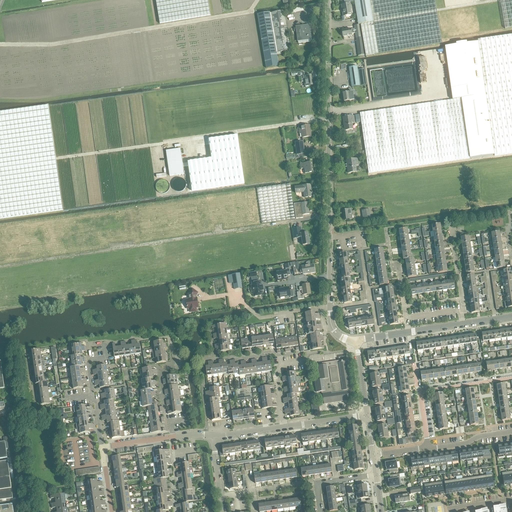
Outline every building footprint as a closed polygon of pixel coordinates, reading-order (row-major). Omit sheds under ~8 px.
[(210,15),(207,0),(155,0),(159,24),(210,15)] [(343,0),(345,5),(342,5),(343,11),(344,16),(351,15),(351,10),(350,4),(349,4),(349,3),(350,3),(349,0),(343,0)] [(354,0),(358,25),(361,25),(373,22),(369,0),(354,0)] [(369,0),(373,22),(361,25),(363,38),(365,55),(365,56),(378,54),(442,43),(441,39),(434,0),(369,0)] [(511,27),(511,0),(500,0),(505,29),(511,27)] [(270,13),(270,12),(257,14),(265,68),(279,66),(277,53),(290,51),(284,11),(270,13)] [(307,41),(312,40),(312,37),(311,37),(309,25),(296,27),(298,41),(307,40),(307,41)] [(359,25),(354,26),(356,38),(356,39),(358,56),(365,55),(363,38),(361,38),(359,25)] [(351,34),(355,33),(354,29),(351,30),(350,29),(342,30),(342,32),(341,32),(342,34),(343,37),(351,36),(351,34)] [(511,34),(477,40),(478,42),(485,91),(486,100),(493,155),(494,156),(511,152),(511,34)] [(452,46),(445,47),(445,48),(453,100),(461,99),(469,159),(493,155),(486,100),(485,91),(478,42),(452,46)] [(350,67),(349,67),(352,87),(359,86),(366,85),(364,69),(357,70),(357,66),(356,66),(350,67)] [(302,71),(297,72),(298,76),(301,76),(301,82),(305,82),(305,87),(313,86),(311,76),(305,76),(304,72),(302,73),(302,71)] [(349,93),(349,92),(343,93),(344,102),(354,100),(353,92),(349,93)] [(453,100),(360,113),(362,130),(363,137),(366,157),(368,173),(469,159),(461,99),(453,100)] [(0,220),(63,211),(48,105),(0,111),(0,220)] [(354,116),(343,118),(345,130),(353,129),(352,123),(355,123),(354,116)] [(311,137),(310,125),(298,126),(299,134),(302,134),(302,138),(311,137)] [(207,164),(188,167),(192,191),(211,188),(244,183),(237,135),(209,139),(211,158),(207,159),(207,164)] [(297,155),(305,154),(303,140),(295,142),(297,155)] [(180,149),(166,151),(169,176),(184,174),(180,149)] [(355,166),(359,165),(358,158),(346,160),(348,173),(356,172),(355,166)] [(311,162),(300,164),(301,169),(304,168),(305,173),(312,172),(311,162)] [(290,184),(257,189),(262,224),(296,219),(303,218),(303,215),(310,214),(309,212),(308,202),(301,203),(294,204),(293,204),(290,184)] [(304,198),(312,197),(310,184),(294,187),(295,193),(303,192),(304,198)] [(352,214),(355,214),(354,211),(351,211),(351,209),(344,210),(345,220),(353,219),(352,214)] [(363,222),(371,221),(371,217),(370,209),(362,210),(363,222)] [(300,227),(292,229),(294,239),(301,238),(302,242),(303,246),(310,245),(309,241),(308,233),(301,234),(300,227)] [(315,272),(314,264),(310,265),(310,263),(309,262),(307,262),(306,263),(306,266),(302,266),(303,274),(315,272)] [(286,271),(276,272),(277,280),(288,279),(287,276),(290,275),(289,268),(286,269),(286,271)] [(351,273),(350,270),(341,272),(342,278),(340,278),(350,277),(350,273),(351,273)] [(263,295),(262,291),(263,291),(264,291),(263,290),(263,287),(263,286),(262,286),(261,286),(261,282),(259,282),(258,279),(257,278),(256,276),(257,276),(256,272),(248,274),(248,278),(251,277),(252,283),(251,283),(252,286),(250,286),(251,291),(252,291),(252,295),(254,294),(254,297),(263,295)] [(232,275),(228,275),(229,283),(233,283),(234,290),(242,288),(240,273),(232,275)] [(309,284),(302,285),(302,287),(299,288),(300,291),(303,290),(303,295),(311,294),(309,284)] [(289,287),(278,289),(280,297),(290,295),(290,297),(294,297),(293,290),(289,290),(289,287)] [(511,287),(504,289),(503,289),(503,295),(505,295),(511,294),(511,287)] [(189,295),(189,299),(186,300),(186,303),(185,303),(186,306),(187,307),(187,309),(188,308),(189,312),(192,312),(196,311),(196,307),(198,307),(198,306),(197,298),(196,298),(195,296),(197,293),(192,289),(188,294),(189,295)] [(480,305),(471,306),(472,313),(477,312),(480,312),(479,308),(482,307),(481,305),(480,305)] [(345,324),(345,325),(346,325),(347,325),(348,325),(349,328),(355,327),(354,318),(354,316),(347,317),(347,318),(346,318),(345,318),(344,319),(344,320),(345,324)] [(212,328),(216,328),(217,331),(226,329),(225,324),(227,324),(226,322),(219,323),(219,325),(212,326),(212,327),(212,328)] [(76,344),(71,345),(72,350),(86,348),(86,346),(81,347),(80,342),(76,342),(76,344)] [(348,392),(352,392),(347,362),(343,362),(342,360),(322,363),(322,365),(317,366),(319,380),(314,380),(316,392),(322,392),(325,392),(325,393),(322,394),(323,404),(350,400),(348,392)] [(408,395),(400,396),(400,398),(401,398),(402,404),(403,404),(411,403),(410,396),(408,397),(408,395)] [(320,413),(318,403),(311,404),(312,414),(320,413)] [(76,407),(73,407),(74,413),(77,412),(86,410),(86,408),(88,407),(90,407),(90,404),(88,405),(76,407)] [(93,426),(77,428),(77,434),(80,434),(88,432),(89,432),(89,429),(93,428),(93,426)] [(415,427),(407,428),(408,435),(408,438),(411,437),(413,437),(412,434),(416,433),(415,427)] [(222,450),(219,450),(220,456),(226,455),(226,454),(229,454),(228,445),(227,445),(225,445),(225,446),(222,446),(222,450)] [(498,448),(496,448),(496,449),(496,453),(498,452),(498,457),(506,456),(506,454),(504,446),(498,447),(498,448)] [(488,448),(482,449),(484,459),(491,458),(490,453),(489,454),(488,448)] [(412,465),(410,465),(411,470),(418,469),(417,459),(411,460),(412,465)] [(0,462),(0,477),(10,476),(8,461),(0,462)] [(396,462),(386,463),(386,467),(387,467),(387,470),(389,470),(389,473),(390,473),(397,472),(396,462)] [(235,469),(227,471),(227,472),(228,477),(242,475),(245,474),(245,472),(244,468),(241,469),(242,472),(241,472),(236,473),(236,472),(235,469)] [(389,483),(389,487),(394,486),(394,487),(398,487),(398,486),(401,485),(399,474),(390,476),(390,479),(391,480),(389,480),(389,483)] [(0,500),(13,498),(10,476),(0,477),(0,500)] [(458,476),(456,477),(456,480),(458,492),(464,491),(462,479),(462,476),(458,476)] [(409,494),(394,496),(395,503),(410,501),(409,494)] [(17,504),(16,501),(16,498),(13,498),(0,500),(0,511),(13,511),(13,505),(17,504)]
